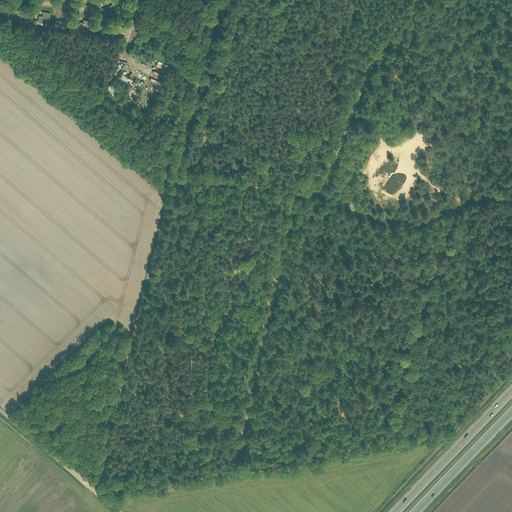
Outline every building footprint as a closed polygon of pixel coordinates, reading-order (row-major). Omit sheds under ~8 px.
[(0,11),(7,13),(8,10),(8,6),(0,4),(0,11)] [(16,12),(21,21),(28,17),(26,14),(23,16),(19,10),(16,12)] [(46,13),(43,12),(42,19),(39,18),(39,22),(48,23),(50,13),(46,13)] [(61,17),(60,25),(70,27),(71,19),(61,17)] [(79,30),(87,31),(88,21),(84,20),(84,23),(80,22),(79,30)] [(95,27),(104,33),(109,26),(102,22),(100,25),(98,24),(95,27)] [(114,32),(120,33),(119,35),(123,35),(124,28),(116,26),(114,32)] [(121,73),(117,81),(127,86),(131,78),(121,73)] [(140,85),(133,82),(127,96),(135,100),(144,82),(142,81),(140,85)] [(117,96),(120,88),(110,84),(107,91),(117,96)]
